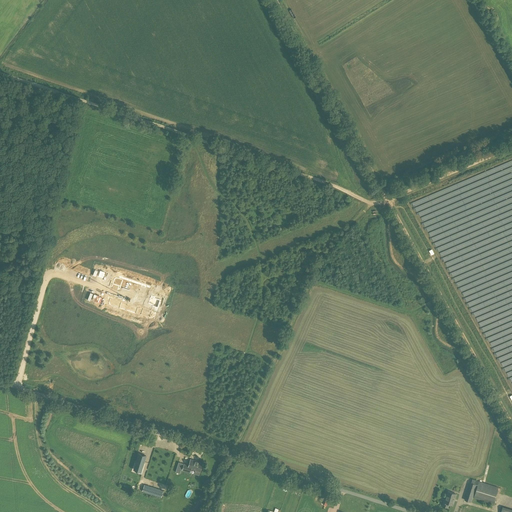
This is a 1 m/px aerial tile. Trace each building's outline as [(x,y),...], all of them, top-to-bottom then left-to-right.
[(117,290),(118,291),(121,281),(115,279),(114,279),(113,279),(113,280),(112,280),(108,293),(115,295),(117,290)] [(153,318),(154,318),(159,301),(154,299),(156,294),(156,293),(156,292),(156,291),(155,291),(155,290),(154,290),(147,288),(144,296),(149,298),(145,311),(108,300),(107,303),(107,304),(107,305),(107,306),(108,306),(108,307),(109,307),(109,308),(139,317),(140,317),(140,316),(151,319),(152,319),(153,319),(153,318)] [(139,453),(135,466),(142,469),(146,456),(139,453)] [(184,464),(182,470),(190,473),(191,469),(195,470),(194,474),(198,475),(200,471),(202,463),(198,462),(195,461),(194,460),(190,459),(189,465),(184,464)] [(498,487),(478,481),(472,480),(471,483),(470,482),(464,500),(471,502),(473,498),(493,504),(498,487)] [(287,491),(291,482),(285,481),(282,489),(287,491)] [(150,493),(152,487),(144,485),(142,491),(150,493)] [(452,505),(456,494),(448,491),(444,502),(443,502),(442,505),(447,507),(449,504),(452,505)] [(273,511),(275,504),(270,503),(267,511),(273,511)]
